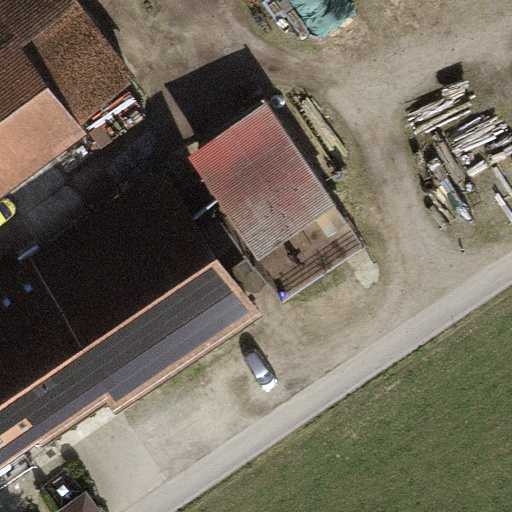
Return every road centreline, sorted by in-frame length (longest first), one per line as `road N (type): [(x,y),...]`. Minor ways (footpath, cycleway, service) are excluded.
road 1 (unclassified): [(511,262),(142,511)]
road 2 (unknown): [(0,260),(165,139),(174,88),(152,0)]
